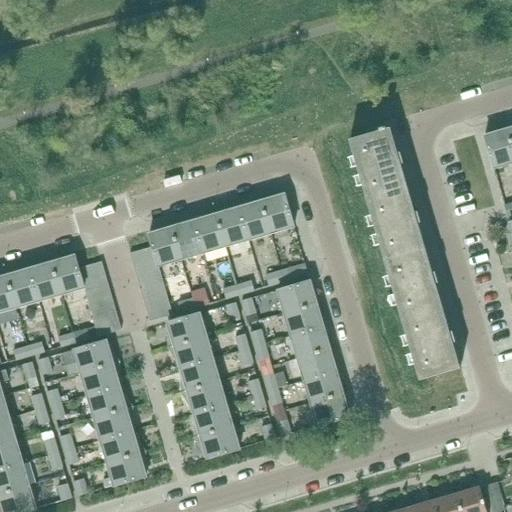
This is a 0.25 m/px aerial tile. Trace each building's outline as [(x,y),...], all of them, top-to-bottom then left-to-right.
[(367,201),(408,190),(401,165),(404,165),(400,153),(398,154),(390,129),(386,130),(386,128),(380,130),(380,132),(350,141),(367,201)] [(494,169),(511,164),(511,142),(508,130),(484,137),(494,169)] [(384,260),(425,249),(418,225),(421,224),(418,213),(415,213),(408,190),(367,201),(384,260)] [(271,234),(294,227),(285,196),(262,202),(271,234)] [(249,240),(271,234),(262,202),(239,209),(249,240)] [(226,247),(249,240),(239,209),(217,215),(226,247)] [(204,254),(226,247),(217,215),(194,222),(204,254)] [(182,260),(204,254),(194,222),(172,228),(182,260)] [(158,267),(182,260),(172,228),(149,235),(153,248),(156,260),(158,267)] [(133,266),(156,260),(153,248),(130,255),(133,266)] [(402,321),(443,309),(436,285),(438,284),(435,273),(432,274),(425,249),(384,260),(402,321)] [(79,269),(75,257),(51,264),(61,296),(84,289),(82,280),(79,269)] [(159,271),(158,267),(156,260),(133,266),(136,277),(159,271)] [(82,280),(105,274),(102,263),(79,269),(82,280)] [(39,302),(61,296),(51,264),(29,270),(39,302)] [(282,271),(285,283),(308,276),(305,265),(282,271)] [(16,309),(39,302),(29,270),(7,277),(16,309)] [(140,289),(163,282),(159,271),(136,277),(140,289)] [(269,288),(285,283),(282,271),(266,276),(269,288)] [(85,292),(108,285),(105,274),(82,280),(84,289),(85,292)] [(0,313),(16,309),(7,277),(0,278),(0,313)] [(143,300),(166,293),(163,282),(140,289),(143,300)] [(237,286),(240,296),(254,292),(251,282),(237,286)] [(284,314),(317,305),(310,282),(278,291),(284,314)] [(89,303),(111,297),(108,285),(85,292),(89,303)] [(226,300),(240,296),(237,286),(223,290),(226,300)] [(146,310),(169,304),(166,293),(143,300),(146,310)] [(193,299),(196,309),(210,305),(206,295),(193,299)] [(92,315),(115,308),(111,297),(89,303),(92,315)] [(181,313),(196,309),(193,299),(178,303),(181,313)] [(246,316),(256,313),(252,299),(242,302),(246,316)] [(150,322),(173,316),(169,304),(146,310),(150,322)] [(230,320),(240,318),(237,304),(226,307),(230,320)] [(291,337),(323,327),(317,305),(284,314),(291,337)] [(95,326),(118,319),(115,308),(92,315),(95,326)] [(450,333),(443,309),(402,321),(420,381),(460,369),(453,344),(456,343),(452,332),(450,333)] [(249,325),(259,322),(256,313),(246,316),(249,325)] [(174,346),(206,337),(199,315),(168,324),(174,346)] [(98,337),(121,331),(118,319),(95,326),(98,337)] [(298,359),(330,350),(323,327),(291,337),(298,359)] [(72,334),(75,345),(90,341),(87,330),(72,334)] [(255,347),(265,344),(261,330),(251,333),(255,347)] [(62,349),(75,345),(72,334),(59,338),(62,349)] [(239,352),(249,349),(246,335),(235,338),(239,352)] [(181,369),(212,359),(206,337),(174,346),(181,369)] [(82,374),(113,365),(106,342),(75,351),(82,374)] [(27,348),(30,358),(45,353),(42,344),(27,348)] [(265,344),(255,347),(259,361),(269,358),(265,344)] [(16,362),(30,358),(27,348),(14,352),(16,362)] [(249,349),(239,352),(244,366),(253,363),(249,349)] [(304,382),(336,372),(330,350),(298,359),(304,382)] [(262,370),(272,367),(269,358),(259,361),(262,370)] [(43,376),(53,374),(49,359),(39,362),(43,376)] [(188,392),(219,382),(212,359),(181,369),(188,392)] [(27,382),(36,379),(32,363),(22,366),(27,382)] [(88,397),(120,388),(113,365),(82,374),(88,397)] [(272,367),(262,370),(264,378),(274,375),(272,367)] [(311,404),(343,394),(336,372),(304,382),(311,404)] [(268,392),(278,389),(274,375),(264,378),(268,392)] [(253,397),(263,394),(261,388),(259,379),(248,382),(253,397)] [(189,398),(182,382),(169,388),(175,403),(189,398)] [(194,414),(226,405),(219,382),(188,392),(194,414)] [(95,419),(126,410),(120,388),(88,397),(95,419)] [(278,389),(268,392),(272,406),(282,403),(278,389)] [(52,407),(62,404),(58,391),(48,394),(52,407)] [(263,394),(253,397),(257,411),(267,408),(263,394)] [(318,427),(350,418),(343,394),(311,404),(318,427)] [(36,412),(46,409),(41,395),(32,398),(36,412)] [(0,421),(10,419),(3,397),(0,398),(0,421)] [(275,414),(285,411),(282,403),(272,406),(275,414)] [(62,404),(52,407),(56,421),(66,418),(62,404)] [(201,436),(232,427),(226,405),(194,414),(201,436)] [(46,409),(36,412),(40,426),(50,423),(46,409)] [(101,442),(133,432),(126,410),(95,419),(101,442)] [(285,411),(275,414),(277,423),(287,420),(285,411)] [(0,446),(16,442),(10,419),(0,421),(0,446)] [(281,438),(292,435),(287,420),(277,423),(281,438)] [(266,443),(276,440),(271,425),(262,427),(266,443)] [(208,460),(239,450),(232,427),(201,436),(208,460)] [(107,464),(139,455),(133,432),(101,442),(107,464)] [(65,452),(75,449),(71,435),(61,438),(65,452)] [(49,456),(59,453),(55,440),(45,443),(49,456)] [(0,470),(23,464),(16,442),(0,446),(0,470)] [(75,449),(65,452),(69,467),(79,463),(75,449)] [(59,453),(49,456),(53,471),(63,468),(59,453)] [(106,489),(146,478),(139,455),(107,464),(112,479),(103,481),(106,489)] [(0,495),(29,487),(23,464),(0,470),(0,495)] [(78,497),(88,495),(84,480),(74,483),(78,497)] [(500,511),(505,511),(501,497),(497,483),(485,487),(492,511),(500,511)] [(62,502),(72,499),(68,485),(58,488),(62,502)] [(28,511),(36,510),(32,497),(29,487),(0,495),(0,505),(1,511),(28,511)] [(460,511),(486,511),(479,489),(456,496),(456,497),(460,511)] [(460,511),(456,497),(456,496),(433,502),(435,511),(460,511)] [(410,511),(435,511),(433,502),(410,509),(410,511)]
